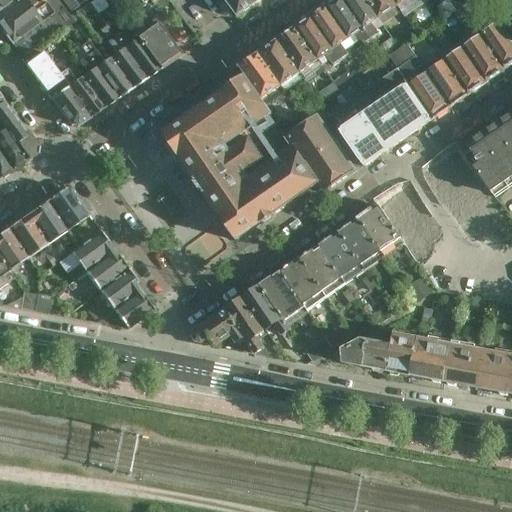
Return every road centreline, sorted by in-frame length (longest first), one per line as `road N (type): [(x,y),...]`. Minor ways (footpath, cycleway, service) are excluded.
road 1 (residential): [(511,93),(187,314)]
road 2 (secondary): [(511,434),(166,368)]
road 3 (residential): [(187,314),(70,158)]
road 4 (residential): [(70,158),(230,52)]
road 5 (secondary): [(166,368),(0,335)]
road 6 (track): [(241,511),(106,487)]
